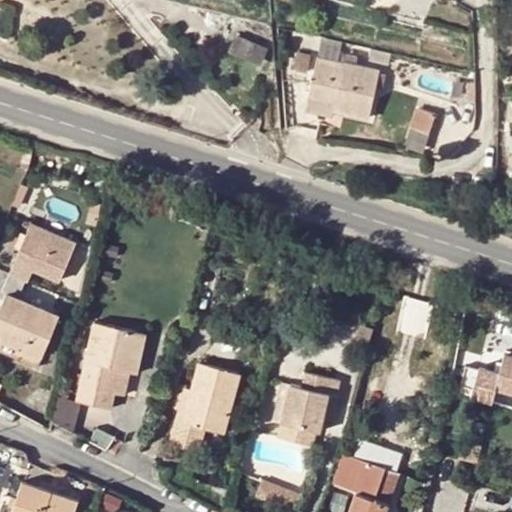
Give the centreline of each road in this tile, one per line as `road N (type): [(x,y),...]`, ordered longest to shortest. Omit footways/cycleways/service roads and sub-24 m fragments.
road 1 (residential): [(290,187),(300,149),(430,169),(453,168),(468,153),(470,0)]
road 2 (primary): [(0,94),(290,187)]
road 3 (unknown): [(290,187),(170,73),(113,0)]
road 4 (primary): [(290,187),(511,257)]
road 5 (residential): [(0,419),(182,511)]
road 6 (unknown): [(317,511),(347,400),(344,372),(322,360)]
